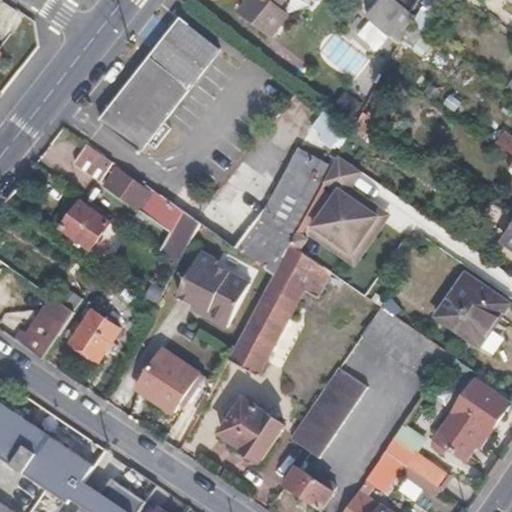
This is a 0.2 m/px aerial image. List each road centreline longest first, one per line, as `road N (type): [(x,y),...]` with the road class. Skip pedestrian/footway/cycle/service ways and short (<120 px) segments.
road 1 (residential): [(0,360),(228,511)]
road 2 (secondary): [(0,157),(93,38)]
